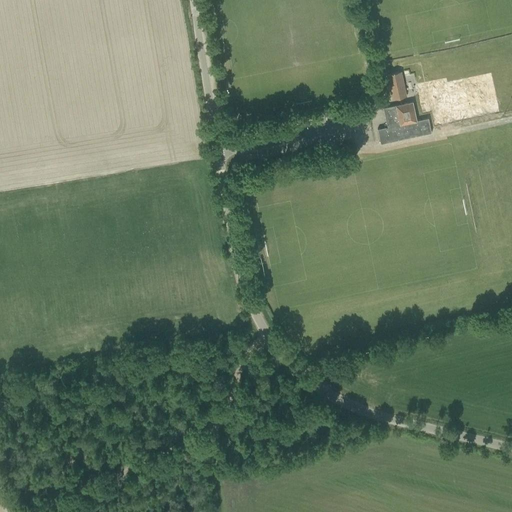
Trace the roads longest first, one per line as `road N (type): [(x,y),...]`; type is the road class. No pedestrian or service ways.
road 1 (unclassified): [(511,446),(391,417),(311,383),(270,343),(241,281),(195,16)]
road 2 (track): [(41,511),(215,429)]
road 3 (track): [(268,340),(250,356),(215,429),(217,483)]
